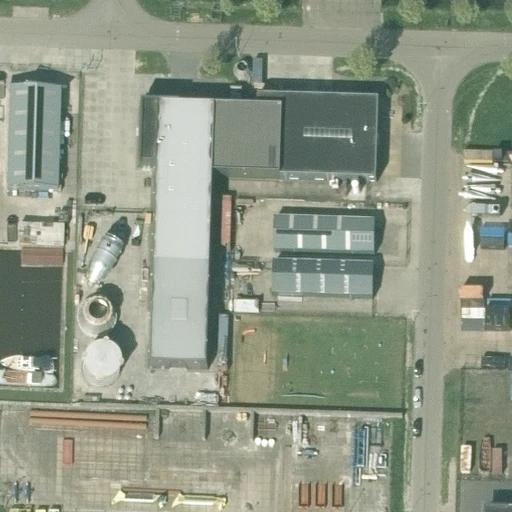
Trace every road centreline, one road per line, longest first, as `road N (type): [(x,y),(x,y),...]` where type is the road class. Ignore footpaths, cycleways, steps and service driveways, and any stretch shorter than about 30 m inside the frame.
road 1 (unclassified): [(439,46),(421,511)]
road 2 (unclassified): [(439,46),(113,36)]
